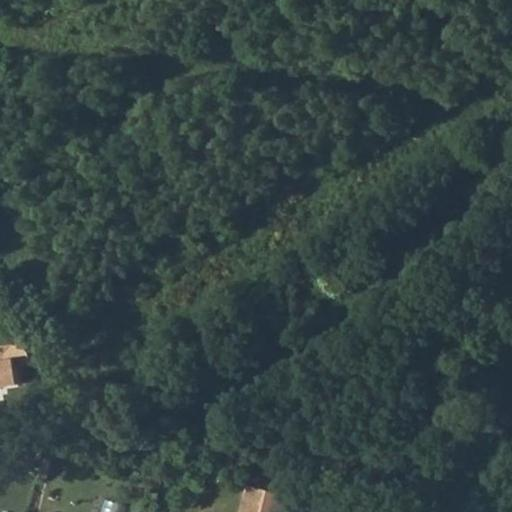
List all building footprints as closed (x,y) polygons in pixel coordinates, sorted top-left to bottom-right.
[(0,386),(1,386),(0,383),(20,380),(17,365),(32,363),(30,351),(23,342),(0,345),(0,386)] [(33,470),(40,472),(51,426),(26,420),(23,435),(40,439),(33,470)] [(51,426),(40,472),(48,474),(61,423),(52,421),(51,426)] [(306,491),(274,483),(272,491),(295,497),(304,500),(306,491)] [(243,511),(266,511),(272,491),(250,486),(243,511)] [(272,491),(266,511),(291,511),(295,497),(272,491)]
